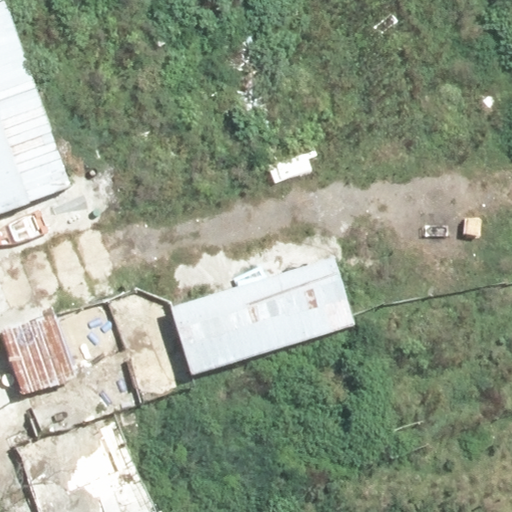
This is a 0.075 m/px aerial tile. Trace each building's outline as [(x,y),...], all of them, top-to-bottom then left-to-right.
[(0,0),(0,256),(106,221),(90,176),(76,180),(14,0),(0,0)] [(140,0),(64,0),(139,198),(206,173),(140,0)] [(291,0),(238,0),(290,145),(340,126),(291,0)] [(414,0),(347,0),(387,109),(448,87),(414,0)] [(168,309),(196,384),(366,321),(338,246),(168,309)] [(58,309),(0,328),(0,343),(18,395),(80,373),(58,309)]
